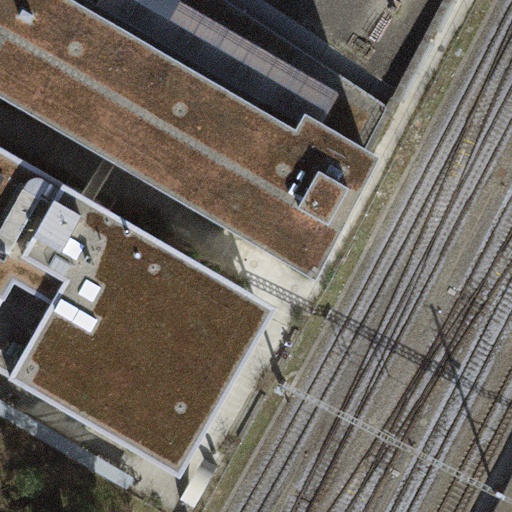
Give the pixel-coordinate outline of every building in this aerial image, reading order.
[(32,0),(0,55),(0,82),(315,268),(370,161),(368,160),(392,113),(222,0),(32,0)] [(0,0),(0,55),(32,0),(0,0)] [(222,0),(392,113),(452,0),(222,0)] [(252,351),(276,307),(244,289),(127,222),(67,187),(63,185),(0,148),(0,369),(12,377),(148,455),(181,474),(252,351)] [(136,478),(0,398),(0,414),(129,490),(136,478)]
